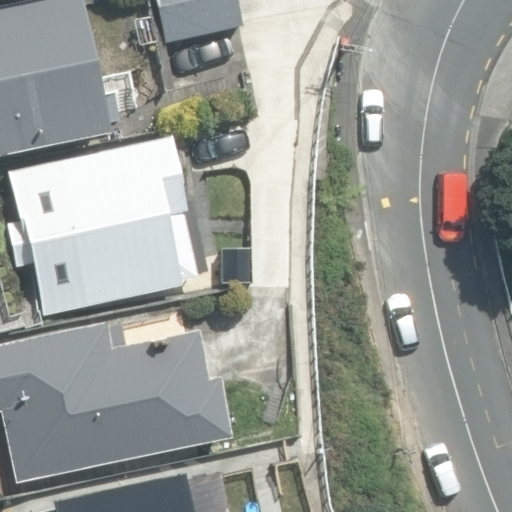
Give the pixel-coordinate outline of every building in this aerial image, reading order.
[(0,152),(103,131),(76,0),(10,0),(0,2),(0,152)] [(152,0),(163,42),(236,24),(230,0),(152,0)] [(62,249),(73,303),(179,282),(178,278),(195,275),(181,207),(166,135),(5,168),(16,222),(9,223),(16,258),(62,249)] [(0,421),(12,479),(227,434),(214,374),(203,376),(193,328),(121,343),(116,324),(102,327),(100,320),(0,341),(0,421)] [(226,511),(218,472),(184,479),(182,472),(49,499),(50,507),(34,511),(33,511),(226,511)]
